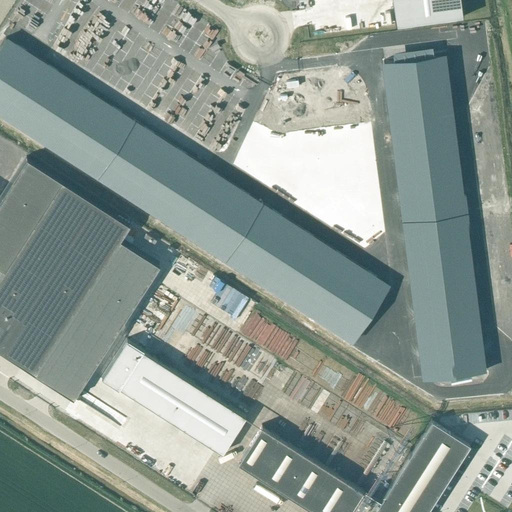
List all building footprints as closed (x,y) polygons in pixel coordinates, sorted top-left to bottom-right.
[(462,0),(391,0),(395,23),(465,15),(462,0)] [(344,75),(302,82),(305,103),(349,98),(344,75)] [(0,263),(2,265),(59,175),(25,153),(0,191),(0,263)] [(2,265),(0,267),(0,348),(71,394),(154,264),(116,239),(128,220),(59,175),(2,265)] [(196,332),(194,362),(186,357),(182,365),(175,368),(229,397),(225,393),(230,391),(232,395),(239,392),(238,390),(243,385),(244,378),(228,363),(240,340),(218,328),(210,344),(202,344),(198,335),(205,335),(210,330),(199,319),(199,311),(170,296),(143,345),(149,347),(154,338),(162,338),(162,332),(174,333),(173,331),(196,332)] [(118,388),(119,386),(221,451),(245,414),(126,338),(101,377),(118,388)] [(282,388),(289,377),(281,371),(273,382),(282,388)] [(77,394),(70,411),(84,417),(85,414),(93,417),(98,405),(112,410),(116,401),(118,402),(121,394),(90,382),(87,391),(86,391),(83,397),(77,394)] [(277,406),(266,425),(275,430),(286,412),(277,406)] [(237,461),(316,511),(424,511),(469,443),(431,419),(380,499),(261,424),(237,461)]
